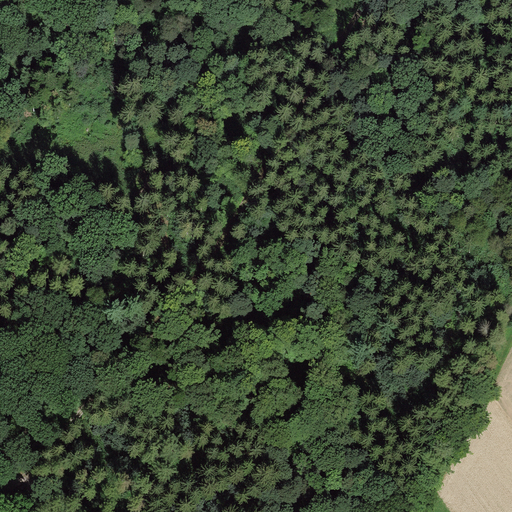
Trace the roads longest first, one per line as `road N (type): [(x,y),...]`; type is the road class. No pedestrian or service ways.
road 1 (track): [(380,0),(262,184),(54,460),(53,511)]
road 2 (track): [(411,511),(511,340)]
